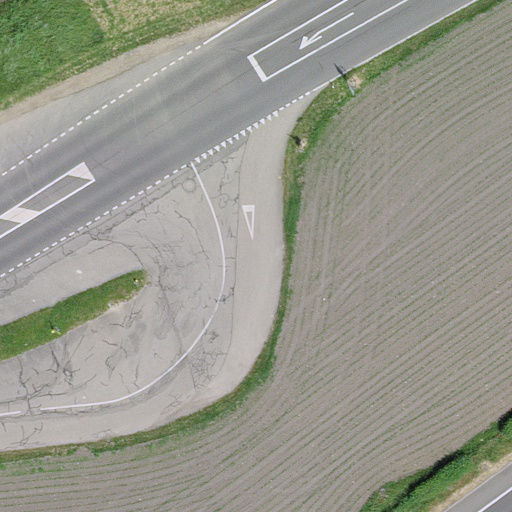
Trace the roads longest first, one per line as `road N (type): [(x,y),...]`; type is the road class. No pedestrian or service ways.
road 1 (unclassified): [(172,119),(222,267),(190,356),(136,395),(0,413)]
road 2 (primary): [(172,119),(380,0)]
road 3 (primary): [(0,229),(172,119)]
